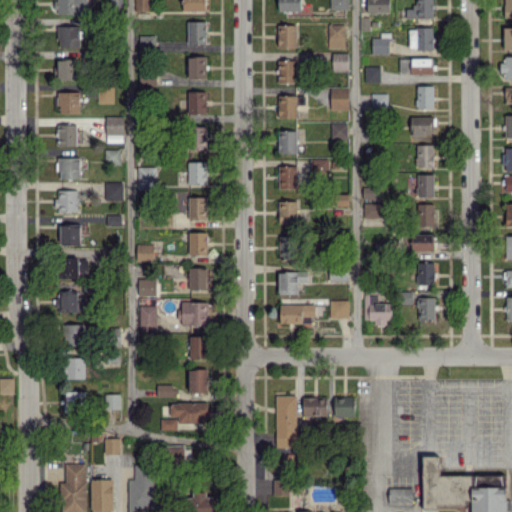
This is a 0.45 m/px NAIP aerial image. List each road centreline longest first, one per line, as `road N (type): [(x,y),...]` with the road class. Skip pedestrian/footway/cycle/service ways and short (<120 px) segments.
road 1 (residential): [(13,0),(29,511)]
road 2 (residential): [(242,0),(243,511)]
road 3 (residential): [(468,0),(474,355)]
road 4 (residential): [(243,354),(511,355)]
